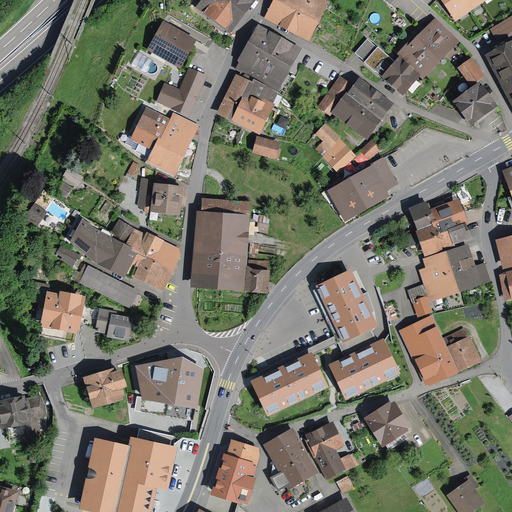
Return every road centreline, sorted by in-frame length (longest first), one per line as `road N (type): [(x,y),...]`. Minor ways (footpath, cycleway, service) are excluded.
road 1 (residential): [(252,17),(206,120),(185,337)]
road 2 (primary): [(483,156),(320,253),(271,302),(238,355)]
road 3 (residential): [(214,424),(258,436),(507,365)]
road 4 (residential): [(497,148),(252,17)]
road 5 (unclassified): [(507,365),(485,234),(492,175),(483,156)]
road 6 (unclassified): [(185,337),(0,388)]
road 7 (residential): [(511,117),(473,49),(416,0)]
